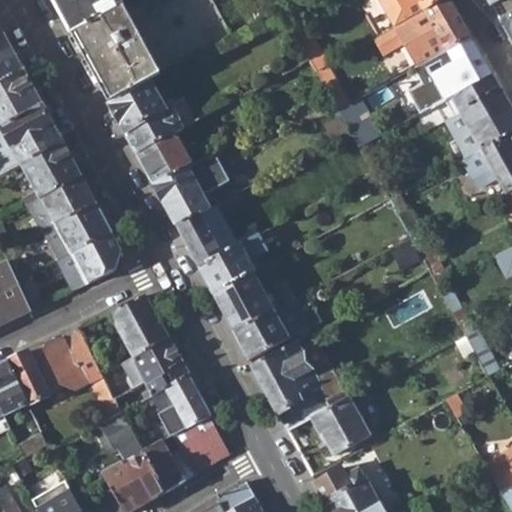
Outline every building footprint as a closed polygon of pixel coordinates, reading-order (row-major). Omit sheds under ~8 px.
[(54,0),(74,35),(127,6),(123,0),(121,0),(117,3),(115,0),(54,0)] [(74,35),(110,103),(151,81),(233,36),(213,0),(136,0),(127,6),(74,35)] [(379,0),(394,26),(408,19),(424,9),(440,0),(379,0)] [(394,27),(416,66),(422,62),(428,58),(446,49),(468,35),(448,0),(440,0),(424,9),(408,19),(394,26),(394,27)] [(511,16),(502,22),(511,40),(511,16)] [(0,26),(0,55),(12,49),(0,26)] [(428,58),(422,62),(445,101),(446,100),(453,96),(492,76),(468,35),(446,49),(428,58)] [(0,84),(24,71),(12,49),(0,55),(0,84)] [(435,106),(445,101),(422,62),(416,66),(412,67),(435,106)] [(0,129),(43,106),(24,71),(0,84),(0,129)] [(483,148),(511,132),(511,111),(492,76),(453,96),(446,100),(456,116),(448,123),(449,131),(455,137),(462,136),(473,130),(483,148)] [(166,109),(151,81),(110,103),(137,152),(175,131),(196,120),(185,99),(166,109)] [(369,142),(378,137),(357,99),(339,110),(360,147),(369,142)] [(13,148),(23,166),(64,143),(43,106),(0,129),(0,148),(7,150),(13,148)] [(137,152),(154,185),(192,164),(175,131),(137,152)] [(511,132),(483,148),(473,153),(464,158),(479,187),(499,176),(507,191),(511,188),(511,132)] [(386,173),(374,150),(369,142),(360,147),(377,178),(386,173)] [(23,166),(40,199),(81,177),(64,143),(23,166)] [(192,164),(154,185),(174,221),(177,225),(200,213),(208,209),(201,195),(228,181),(213,153),(192,164)] [(29,205),(42,232),(48,229),(97,206),(81,177),(40,199),(29,205)] [(68,244),(72,253),(112,234),(97,206),(48,229),(57,250),(68,244)] [(177,225),(198,266),(221,253),(200,213),(177,225)] [(0,221),(0,242),(3,250),(12,246),(1,221),(0,221)] [(198,266),(213,293),(253,271),(246,259),(267,247),(260,233),(221,253),(198,266)] [(112,234),(72,253),(62,258),(57,261),(73,290),(88,283),(113,271),(121,251),(112,234)] [(68,244),(57,250),(62,258),(72,253),(68,244)] [(8,261),(0,265),(0,325),(31,311),(8,261)] [(213,293),(234,332),(274,310),(253,271),(213,293)] [(441,292),(462,329),(470,324),(449,287),(441,292)] [(110,311),(134,356),(169,337),(145,294),(110,311)] [(274,310),(234,332),(249,360),(290,338),(293,343),(295,342),(314,331),(296,298),(274,310)] [(60,335),(45,342),(43,349),(37,346),(8,360),(29,403),(29,405),(51,395),(45,383),(53,379),(55,373),(60,370),(67,386),(79,389),(104,376),(83,328),(65,338),(60,335)] [(121,362),(136,389),(146,384),(182,363),(169,337),(134,356),(121,362)] [(252,365),(286,429),(310,417),(330,406),(328,401),(345,391),(333,368),(315,378),(295,342),(293,343),(252,365)] [(0,402),(6,414),(29,403),(8,360),(0,364),(0,402)] [(146,384),(152,395),(189,375),(182,363),(146,384)] [(176,404),(188,426),(210,414),(189,375),(152,395),(161,412),(176,404)] [(94,399),(104,422),(107,420),(121,413),(116,400),(111,392),(94,399)] [(330,406),(310,417),(319,434),(322,433),(334,454),(368,435),(348,396),(330,406)] [(130,511),(167,491),(147,456),(143,451),(121,413),(107,420),(113,430),(128,460),(104,473),(112,488),(126,511),(130,511)] [(188,426),(173,434),(196,475),(232,455),(210,414),(188,426)] [(102,436),(113,430),(107,420),(104,422),(97,426),(102,436)] [(167,491),(196,475),(173,434),(143,451),(147,456),(167,491)] [(52,451),(63,473),(74,467),(62,445),(52,451)] [(511,511),(511,445),(483,462),(511,511)] [(314,481),(330,511),(383,511),(366,478),(364,480),(358,468),(345,475),(339,467),(314,481)] [(67,479),(32,499),(39,511),(85,511),(81,505),(67,479)] [(220,503),(224,511),(258,511),(262,510),(247,482),(218,499),(220,503)] [(0,488),(0,501),(5,511),(7,511),(20,505),(8,484),(0,488)] [(88,502),(93,511),(126,511),(112,488),(88,502)] [(93,511),(88,502),(81,505),(85,511),(93,511)] [(224,511),(220,503),(206,511),(207,511),(224,511)]
